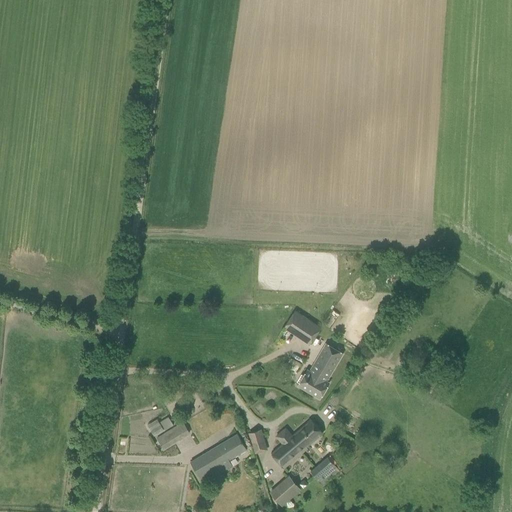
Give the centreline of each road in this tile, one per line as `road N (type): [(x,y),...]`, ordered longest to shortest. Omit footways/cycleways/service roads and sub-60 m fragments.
road 1 (track): [(167,0),(121,332)]
road 2 (unclassified): [(121,332),(96,511)]
